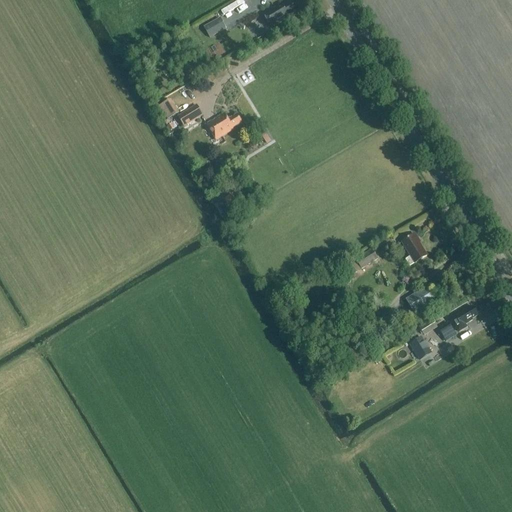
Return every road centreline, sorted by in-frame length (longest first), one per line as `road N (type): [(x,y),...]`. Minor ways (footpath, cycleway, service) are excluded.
road 1 (tertiary): [(511,300),(329,0)]
road 2 (track): [(337,12),(229,71),(206,108)]
